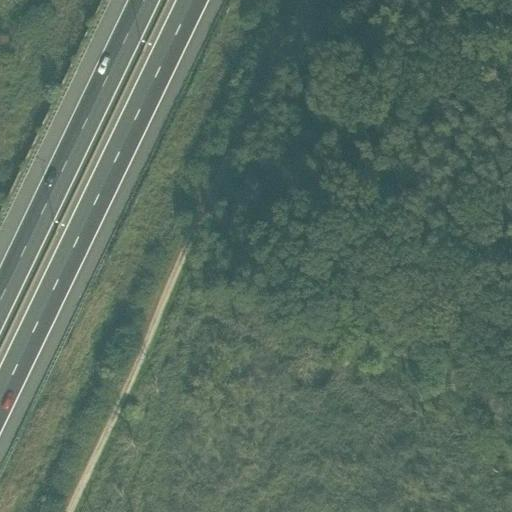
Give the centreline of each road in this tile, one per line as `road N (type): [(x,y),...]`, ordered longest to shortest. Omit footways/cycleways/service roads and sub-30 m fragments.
road 1 (motorway): [(0,403),(192,0)]
road 2 (motorway): [(142,0),(0,297)]
